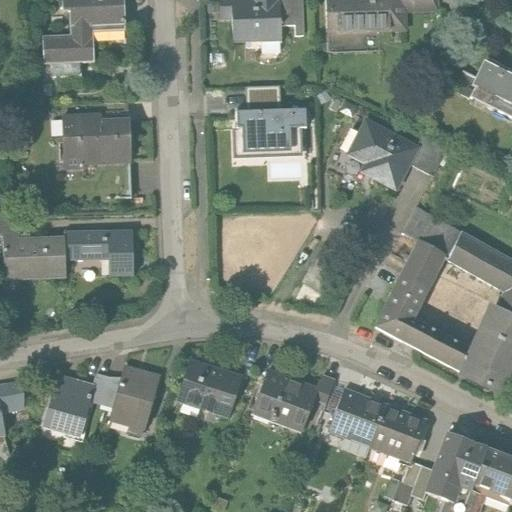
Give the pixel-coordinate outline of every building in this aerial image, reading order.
[(44,43),(45,69),(51,69),(79,68),(93,68),(92,35),(125,34),(123,0),(64,0),(65,16),(71,16),(72,42),(44,43)] [(232,0),(219,0),(219,6),(208,6),(208,15),(220,14),(220,22),(233,21),(233,43),(281,42),(281,27),(280,2),(233,3),(232,0)] [(324,0),(325,2),(325,37),(404,34),(403,16),(437,14),(437,3),(435,0),(324,0)] [(302,1),(280,2),(281,27),(295,27),(295,38),(303,38),(302,1)] [(511,74),(487,63),(469,100),(511,120),(511,74)] [(278,89),(244,90),(245,114),(279,113),(278,89)] [(105,104),(106,118),(129,118),(129,104),(105,104)] [(245,114),(234,115),(235,132),(240,132),(240,153),(301,151),(300,131),(305,131),(305,112),(279,113),(245,114)] [(100,118),(63,120),(65,167),(130,164),(128,122),(100,123),(100,118)] [(417,151),(363,124),(346,157),(364,167),(360,176),(395,194),(408,168),(417,151)] [(422,141),(417,151),(408,168),(432,181),(446,153),(422,141)] [(511,265),(461,238),(416,211),(402,236),(417,245),(373,330),(459,377),(497,394),(511,361),(511,265)] [(18,224),(0,224),(0,238),(5,238),(6,283),(65,282),(65,263),(64,241),(19,243),(18,224)] [(64,237),(64,241),(65,263),(109,262),(109,280),(132,280),(131,235),(64,237)] [(340,260),(322,249),(303,281),(321,291),(340,260)] [(238,382),(190,366),(178,403),(226,419),(238,382)] [(122,373),(118,386),(111,412),(109,420),(145,430),(159,383),(122,373)] [(316,393),(268,375),(251,418),(299,436),(312,403),(316,393)] [(94,379),(91,390),(92,391),(88,405),(111,412),(118,386),(94,379)] [(91,390),(56,380),(44,427),(79,437),(88,405),(92,391),(91,390)] [(316,393),(312,403),(324,408),(333,385),(321,380),(316,393)] [(0,438),(3,438),(0,422),(0,416),(25,412),(21,387),(0,390),(0,438)] [(329,435),(369,450),(384,410),(344,394),(329,435)] [(424,425),(384,410),(369,450),(408,465),(409,466),(410,465),(424,425)] [(474,447),(446,436),(432,473),(423,495),(424,496),(442,503),(451,507),(458,489),(470,493),(485,452),(474,448),(474,447)] [(511,462),(485,452),(470,493),(483,498),(508,508),(508,506),(511,496),(511,462)] [(420,469),(410,465),(409,466),(408,465),(400,486),(412,491),(420,469)] [(432,473),(420,469),(412,491),(409,499),(421,504),(424,496),(423,495),(432,473)] [(390,482),(383,501),(405,509),(409,499),(412,491),(400,486),(390,482)] [(442,503),(438,511),(461,511),(470,493),(458,489),(451,507),(442,503)] [(477,511),(483,498),(470,493),(461,511),(477,511)]
